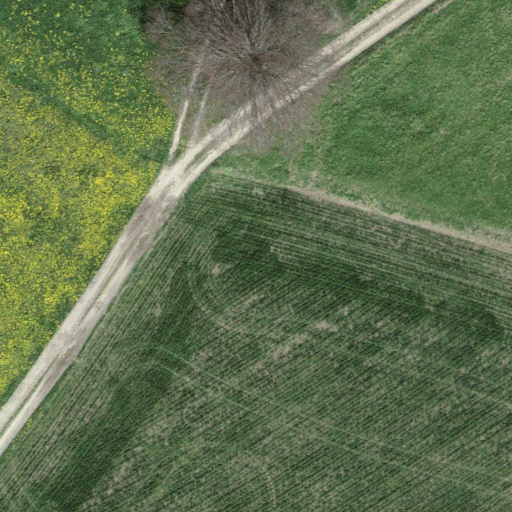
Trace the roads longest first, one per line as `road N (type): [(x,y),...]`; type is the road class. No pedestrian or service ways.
road 1 (track): [(0,428),(186,164)]
road 2 (track): [(186,164),(427,0)]
road 3 (track): [(186,164),(247,0)]
